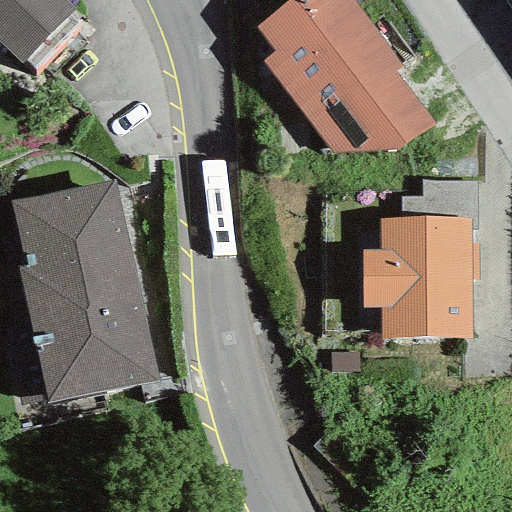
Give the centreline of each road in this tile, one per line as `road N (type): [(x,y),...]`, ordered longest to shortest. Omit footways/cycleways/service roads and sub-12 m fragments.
road 1 (tertiary): [(177,0),(230,378),(280,511)]
road 2 (residential): [(511,126),(426,0)]
